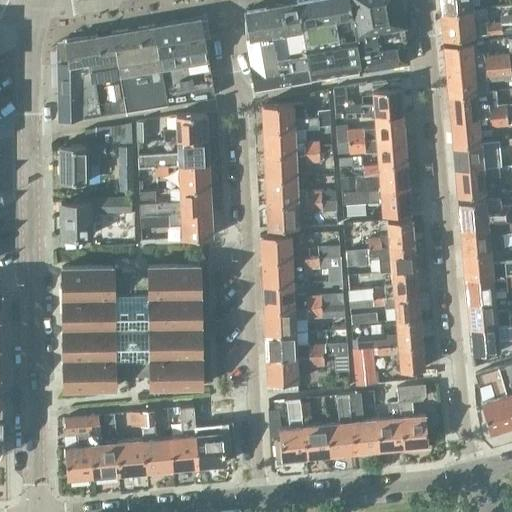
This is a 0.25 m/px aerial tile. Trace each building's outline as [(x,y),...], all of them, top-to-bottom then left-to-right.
[(310,79),(296,0),(294,0),(244,8),(246,20),(245,20),(246,36),(245,36),(254,88),(310,79)] [(349,0),(296,0),(310,79),(361,70),(349,0)] [(401,25),(405,24),(400,0),(349,0),(361,70),(381,67),(408,62),(401,25)] [(470,0),(438,0),(440,10),(471,8),(470,0)] [(472,20),(471,8),(440,10),(442,37),(511,31),(511,13),(500,14),(500,22),(486,23),(486,19),(472,20)] [(165,93),(167,103),(210,96),(214,95),(200,16),(153,24),(165,93)] [(165,93),(153,24),(112,32),(120,73),(119,73),(123,98),(125,110),(126,110),(167,103),(165,93)] [(120,73),(112,32),(57,41),(59,121),(100,114),(95,82),(103,81),(102,76),(120,73)] [(445,69),(511,62),(511,36),(507,37),(509,52),(486,54),(485,52),(475,53),(474,43),(471,43),(470,41),(443,43),(445,69)] [(511,62),(445,69),(447,94),(475,91),(474,79),(486,78),(486,75),(510,73),(511,72),(511,62)] [(374,114),(402,112),(400,87),(372,89),(373,103),(345,105),(333,106),(334,117),(374,115),(374,114)] [(475,91),(447,94),(449,119),(477,116),(489,115),(506,114),(506,113),(505,103),(488,104),(488,102),(476,104),(475,91)] [(107,113),(125,110),(123,98),(105,101),(107,113)] [(262,103),(263,128),(294,127),(318,126),(317,116),(304,116),(303,101),(293,102),(277,103),(262,103)] [(329,108),(317,109),(317,116),(318,126),(330,125),(329,108)] [(177,139),(207,137),(206,112),(176,113),(176,128),(163,129),(164,139),(177,139)] [(374,114),(374,115),(375,127),(347,129),(346,123),(335,124),(336,142),(346,141),(348,141),(404,137),(402,112),(374,114)] [(477,116),(449,119),(452,144),(480,142),(478,129),(492,128),(491,126),(507,124),(507,123),(506,114),(489,115),(477,116)] [(147,140),(147,119),(136,121),(137,141),(147,140)] [(109,125),(109,124),(84,128),(85,141),(85,144),(59,145),(60,179),(86,179),(86,161),(99,161),(99,154),(111,154),(111,141),(130,140),(129,122),(109,125)] [(294,140),(294,127),(263,128),(264,153),(295,151),(295,152),(305,151),(306,151),(319,150),(319,141),(305,141),(305,139),(294,140)] [(207,137),(177,139),(177,149),(153,150),(137,151),(138,165),(154,165),(167,164),(178,164),(178,163),(208,162),(207,137)] [(404,137),(348,141),(349,151),(349,152),(349,153),(349,154),(377,152),(378,162),(406,160),(404,137)] [(346,141),(336,142),(337,153),(349,153),(349,152),(349,151),(348,141),(346,141)] [(331,142),(320,142),(321,150),(331,150),(331,142)] [(480,142),(452,144),(454,169),(482,167),(482,166),(498,164),(500,164),(499,153),(481,155),(480,142)] [(319,160),(319,150),(306,151),(305,151),(305,161),(319,160)] [(295,151),(264,153),(265,177),(296,176),(295,152),(295,151)] [(352,156),(338,157),(338,165),(352,165),(352,156)] [(132,160),(120,160),(121,191),(133,191),(132,160)] [(406,160),(378,162),(379,176),(355,178),(355,182),(356,189),(356,190),(408,186),(406,160)] [(209,187),(208,162),(178,163),(178,164),(179,188),(209,187)] [(167,164),(154,165),(155,176),(168,175),(167,164)] [(482,167),(454,169),(456,195),(484,192),(483,177),(499,176),(498,164),(482,166),(482,167)] [(355,175),(340,177),(341,190),(349,190),(356,189),(355,182),(355,178),(355,175)] [(296,176),(265,177),(266,202),(336,199),(335,188),(306,190),(306,188),(296,188),(296,176)] [(349,190),(341,190),(342,204),(381,201),(382,214),(410,212),(408,186),(356,190),(356,189),(349,190)] [(209,187),(179,188),(180,200),(139,202),(139,214),(140,214),(210,211),(209,187)] [(155,189),(138,190),(139,197),(155,196),(155,189)] [(457,200),(459,226),(511,221),(510,209),(500,210),(499,196),(457,200)] [(131,211),(131,197),(75,197),(75,201),(60,202),(60,236),(90,235),(90,211),(131,211)] [(336,209),(336,199),(266,202),(267,227),(298,225),(298,213),(307,212),(307,210),(322,210),(336,209)] [(211,236),(210,211),(140,214),(140,225),(157,225),(169,224),(169,225),(181,224),(181,237),(211,236)] [(380,237),(368,238),(368,246),(389,244),(413,242),(411,217),(387,219),(388,233),(380,234),(380,237)] [(511,221),(459,226),(461,251),(489,249),(502,247),(500,231),(511,230),(511,221)] [(261,258),(339,255),(338,244),(291,247),(290,232),(260,234),(261,258)] [(377,253),(379,270),(391,269),(415,267),(415,264),(417,264),(417,254),(414,254),(413,242),(389,244),(368,246),(369,254),(377,253)] [(360,247),(346,248),(347,263),(361,262),(360,247)] [(489,249),(461,251),(464,276),(511,271),(511,256),(506,257),(490,258),(489,249)] [(339,255),(261,258),(262,283),(293,281),(292,267),(304,267),(304,266),(319,266),(340,265),(339,255)] [(66,285),(67,309),(62,309),(62,345),(67,345),(68,369),(63,369),(63,388),(104,387),(114,387),(114,376),(149,375),(149,386),(176,386),(201,385),(200,367),(196,367),(195,343),(200,343),(199,307),(195,307),(194,283),(199,283),(199,264),(147,265),(148,276),(112,276),(112,265),(61,266),(61,285),(66,285)] [(415,267),(391,269),(392,282),(384,282),(384,286),(372,287),(373,296),(417,292),(415,267)] [(511,271),(464,276),(466,301),(494,298),(493,289),(506,288),(506,284),(511,282),(511,271)] [(293,281),(262,283),(263,307),(322,305),(321,294),(320,294),(305,294),(305,293),(293,293),(293,281)] [(372,287),(348,289),(349,298),(373,296),(372,287)] [(385,307),(394,306),(395,319),(419,317),(417,292),(373,296),(373,305),(385,304),(385,307)] [(349,298),(350,307),(373,305),(373,296),(349,298)] [(494,298),(466,301),(468,326),(511,322),(511,310),(495,312),(494,298)] [(344,314),(343,304),(322,305),(263,307),(264,332),(295,330),(294,317),(306,317),(306,316),(321,315),(344,314)] [(396,331),(355,335),(355,338),(356,347),(361,347),(377,346),(421,342),(420,331),(423,330),(422,320),(419,320),(419,317),(395,319),(396,331)] [(497,337),(511,335),(511,322),(468,326),(470,352),(498,349),(497,337)] [(295,330),(264,332),(265,356),(323,354),(322,341),(308,342),(308,343),(296,343),(295,330)] [(322,341),(323,354),(333,353),(347,352),(346,340),(322,341)] [(415,368),(423,367),(421,342),(377,346),(377,353),(377,354),(390,353),(390,356),(398,355),(400,369),(415,368)] [(356,384),(375,382),(372,353),(377,353),(377,346),(361,347),(356,347),(352,348),(356,384)] [(333,353),(334,370),(348,369),(347,352),(333,353)] [(323,354),(265,356),(266,382),(297,380),(297,366),(323,365),(323,354)] [(511,361),(498,366),(511,413),(511,361)] [(511,413),(498,366),(475,373),(478,383),(478,384),(490,381),(494,396),(480,400),(489,431),(492,430),(494,434),(500,432),(504,431),(503,427),(511,423),(511,413)] [(425,383),(397,386),(400,415),(403,446),(412,445),(412,449),(427,448),(426,444),(427,444),(426,429),(424,413),(412,414),(411,399),(427,397),(425,383)] [(397,386),(388,387),(389,401),(386,401),(388,416),(376,417),(379,448),(403,446),(400,415),(397,386)] [(348,392),(348,397),(353,450),(379,448),(376,417),(362,419),(359,391),(348,392)] [(338,421),(326,422),(329,453),(353,450),(348,397),(348,392),(336,393),(338,421)] [(302,424),(311,423),(308,396),(300,397),(302,424)] [(281,439),(275,439),(277,462),(296,460),(295,456),(305,455),(302,424),(300,397),(285,398),(288,425),(280,426),(281,439)] [(195,424),(193,405),(179,406),(181,434),(169,435),(172,467),(175,467),(175,470),(185,469),(185,466),(198,465),(195,424)] [(141,424),(154,423),(157,423),(156,408),(140,410),(141,424)] [(141,424),(140,410),(130,411),(131,425),(141,424)] [(97,414),(87,415),(88,429),(98,428),(97,414)] [(88,429),(87,415),(64,417),(65,431),(77,430),(88,429)] [(231,421),(195,424),(198,465),(225,462),(224,450),(234,450),(231,421)] [(326,422),(311,423),(302,424),(305,455),(329,453),(326,422)] [(154,423),(141,424),(142,438),(145,469),(172,467),(169,435),(155,436),(154,423)] [(99,428),(98,428),(88,429),(92,474),(119,472),(116,440),(100,442),(99,428)] [(88,429),(77,430),(78,444),(64,445),(66,477),(92,474),(88,429)] [(142,438),(116,440),(119,472),(145,469),(142,438)]
